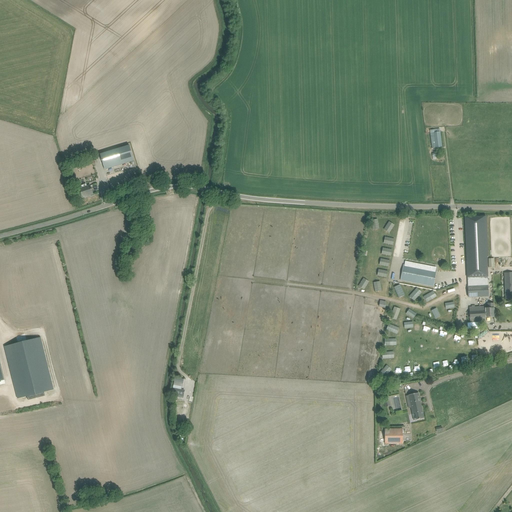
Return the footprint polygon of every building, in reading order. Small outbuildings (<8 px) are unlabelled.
[(432,148),(442,147),(439,129),(430,130),(432,148)] [(129,145),(100,154),(105,170),(134,161),(129,145)] [(100,183),(107,181),(100,159),(93,161),(100,183)] [(87,188),(80,190),(82,197),(93,194),(90,185),(87,186),(87,188)] [(487,216),(465,217),(467,268),(478,267),(478,259),(487,258),(488,258),(487,216)] [(400,280),(433,287),(436,271),(403,264),(400,280)] [(488,276),(468,277),(468,297),(488,296),(488,276)] [(401,285),(394,288),(398,298),(405,295),(401,285)] [(422,292),(417,288),(409,297),(414,301),(422,292)] [(437,297),(434,291),(423,296),(427,303),(437,297)] [(485,308),(485,307),(482,307),(482,318),(494,317),(494,303),(488,303),(488,308),(485,308)] [(401,310),(395,307),(390,319),(396,321),(399,314),(401,310)] [(469,307),(470,318),(482,318),(482,307),(469,307)] [(409,309),(406,314),(409,316),(414,319),(417,314),(409,309)] [(437,309),(432,311),(436,319),(441,317),(437,309)] [(399,328),(389,324),(386,330),(397,335),(399,328)] [(6,346),(4,346),(15,388),(18,399),(27,396),(28,400),(45,396),(44,392),(54,390),(41,337),(6,346)] [(387,365),(380,373),(384,378),(392,369),(387,365)] [(183,396),(185,390),(172,387),(171,394),(183,396)] [(412,414),(414,414),(413,414),(416,413),(417,419),(417,420),(424,418),(419,393),(408,395),(406,396),(409,409),(411,409),(412,414)] [(385,429),(385,444),(403,444),(403,429),(385,429)]
